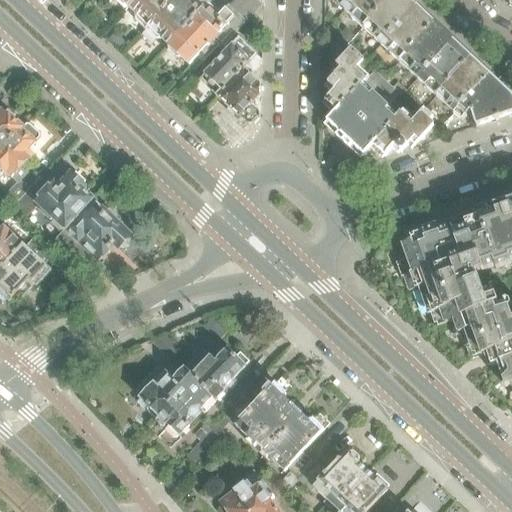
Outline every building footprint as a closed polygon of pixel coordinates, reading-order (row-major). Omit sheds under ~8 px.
[(129,9),(137,0),(115,0),(116,2),(123,9),(129,9)] [(136,21),(145,30),(173,0),(137,0),(129,9),(135,16),(136,21)] [(162,41),(169,47),(212,1),(212,0),(173,0),(145,30),(157,41),(162,41)] [(212,1),(169,47),(169,52),(177,59),(182,59),(190,67),(200,56),(206,61),(218,47),(222,51),(248,23),(247,23),(255,16),(264,6),(256,0),(235,0),(230,6),(229,6),(223,12),(212,1)] [(344,12),(355,0),(338,0),(338,5),(344,12)] [(355,0),(344,12),(363,29),(390,0),(355,0)] [(380,46),(417,8),(408,0),(390,0),(363,29),(380,46)] [(511,0),(501,0),(503,2),(507,0),(508,0),(511,9),(511,8),(511,0)] [(380,46),(399,64),(435,25),(417,8),(380,46)] [(417,81),(453,42),(435,25),(399,64),(417,81)] [(347,45),(355,36),(346,28),(338,37),(347,45)] [(224,91),(258,57),(240,38),(234,45),(233,44),(225,54),(206,75),(224,91)] [(417,81),(437,99),(473,60),(453,42),(417,81)] [(325,102),(337,112),(366,81),(356,71),(365,62),(352,50),(351,51),(352,52),(338,67),(342,71),(328,86),(335,92),(325,102)] [(258,57),(224,91),(217,98),(248,127),(251,124),(254,127),(261,120),(258,117),(261,114),(261,88),(250,78),(262,65),(262,61),(258,57)] [(437,99),(454,116),(490,77),(473,60),(437,99)] [(345,140),(393,88),(375,71),(366,81),(337,112),(327,123),(345,140)] [(511,97),(490,77),(454,116),(462,123),(471,113),(477,128),(511,115),(511,97)] [(374,147),(396,120),(387,111),(389,109),(388,107),(399,94),(393,88),(345,140),(364,157),(374,147)] [(427,110),(422,115),(430,122),(434,118),(427,110)] [(0,155),(23,130),(9,116),(9,117),(3,111),(0,114),(0,155)] [(396,120),(374,147),(385,158),(395,147),(401,153),(415,138),(419,142),(434,127),(435,126),(430,122),(422,115),(422,114),(413,125),(401,114),(396,120)] [(4,198),(13,208),(28,193),(30,191),(21,183),(29,174),(23,169),(30,161),(34,156),(29,151),(35,144),(40,139),(40,135),(30,126),(27,126),(0,155),(0,169),(7,176),(7,175),(11,180),(12,179),(17,184),(4,198)] [(75,220),(93,201),(83,191),(85,188),(72,176),(59,189),(54,185),(38,202),(28,193),(13,208),(26,220),(38,207),(64,232),(76,221),(75,220)] [(76,221),(64,232),(51,245),(75,268),(102,294),(105,290),(95,281),(106,270),(97,260),(105,251),(108,254),(114,246),(118,250),(121,248),(123,250),(127,249),(129,248),(131,245),(131,242),(129,239),(131,237),(118,224),(118,219),(111,213),(106,213),(93,201),(75,220),(76,221)] [(511,202),(510,201),(476,214),(476,216),(467,219),(464,225),(457,227),(455,224),(452,222),(447,224),(446,228),(446,229),(439,232),(437,228),(422,233),(423,238),(402,245),(408,260),(399,263),(409,292),(424,287),(433,314),(440,312),(445,325),(454,322),(459,335),(464,334),(469,347),(476,345),(481,358),(487,356),(492,368),(497,366),(502,379),(511,388),(511,318),(509,309),(497,313),(495,307),(499,305),(493,289),(483,292),(479,280),(477,274),(483,271),(484,272),(496,268),(497,271),(511,265),(511,264),(511,263),(511,262),(511,202)] [(0,274),(26,247),(5,227),(0,232),(0,231),(0,274)] [(26,247),(0,274),(0,294),(10,304),(18,295),(30,282),(37,288),(52,273),(53,271),(49,268),(48,268),(45,265),(56,253),(37,235),(26,247)] [(217,402),(228,413),(245,396),(248,393),(238,384),(235,380),(247,367),(250,363),(241,355),(236,359),(229,352),(227,352),(225,354),(221,354),(218,358),(218,362),(216,364),(204,353),(186,372),(199,384),(217,402)] [(155,419),(158,416),(171,402),(176,407),(199,384),(186,372),(185,370),(174,382),(168,376),(166,375),(164,376),(155,386),(154,385),(151,388),(147,388),(143,393),(143,396),(140,400),(149,408),(148,410),(148,412),(155,419)] [(171,402),(158,416),(163,421),(168,421),(171,424),(168,426),(169,427),(167,429),(167,433),(173,438),(177,438),(179,436),(180,437),(180,438),(215,401),(217,403),(217,402),(199,384),(176,407),(171,402)] [(289,492),(299,481),(317,463),(305,452),(324,431),(314,422),(313,422),(308,423),(301,417),(302,416),(292,407),(285,401),(286,396),(286,395),(276,385),(255,406),(245,396),(228,413),(216,425),(217,426),(222,431),(231,422),(236,427),(247,437),(247,438),(273,463),(285,474),(290,468),(292,470),(280,484),(289,492)] [(207,435),(213,428),(208,423),(202,429),(207,435)] [(222,431),(217,426),(188,457),(197,466),(208,453),(209,454),(227,435),(222,431)] [(200,442),(207,435),(202,429),(201,429),(194,436),(200,442)] [(334,507),(366,473),(360,467),(361,466),(347,453),(328,474),(317,463),(299,481),(311,493),(315,489),(334,507)] [(366,473),(334,507),(338,511),(367,511),(388,492),(374,479),(373,479),(366,473)] [(280,511),(272,501),(275,498),(264,482),(260,485),(259,484),(253,489),(249,483),(221,504),(226,511),(280,511)]
